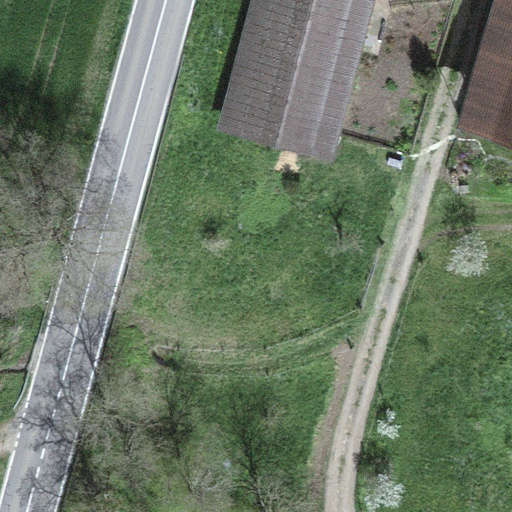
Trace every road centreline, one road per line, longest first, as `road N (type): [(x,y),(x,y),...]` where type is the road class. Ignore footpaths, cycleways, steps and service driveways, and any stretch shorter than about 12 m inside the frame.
road 1 (secondary): [(165,0),(28,511)]
road 2 (track): [(465,0),(356,429),(343,511)]
